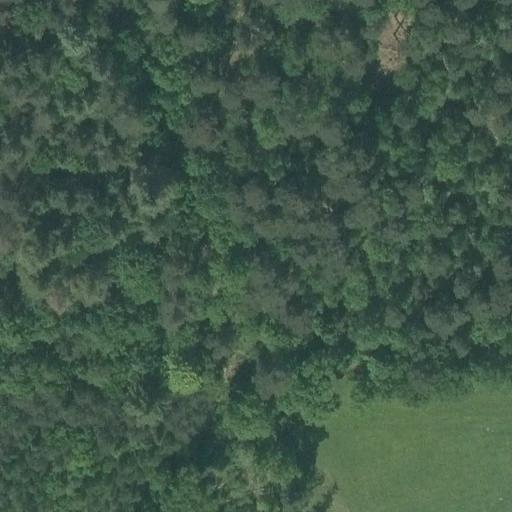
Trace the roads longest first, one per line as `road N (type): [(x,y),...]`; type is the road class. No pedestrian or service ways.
road 1 (track): [(511,324),(0,337)]
road 2 (track): [(109,0),(229,334)]
